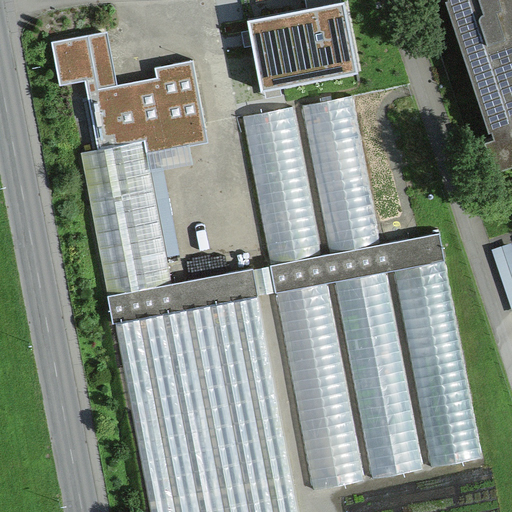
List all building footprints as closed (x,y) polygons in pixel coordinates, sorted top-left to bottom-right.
[(263,89),(360,70),(346,0),(318,0),(248,14),(263,89)] [(511,0),(432,0),(486,170),(511,162),(511,25),(511,23),(511,22),(511,0)] [(87,40),(50,46),(56,87),(83,82),(95,150),(146,142),(148,153),(209,143),(194,61),(150,68),(153,84),(96,93),(87,40)] [(355,93),(240,115),(311,489),(482,457),(440,235),(384,246),(355,93)] [(146,142),(80,153),(148,511),(297,511),(252,272),(171,287),(148,153),(146,142)]
